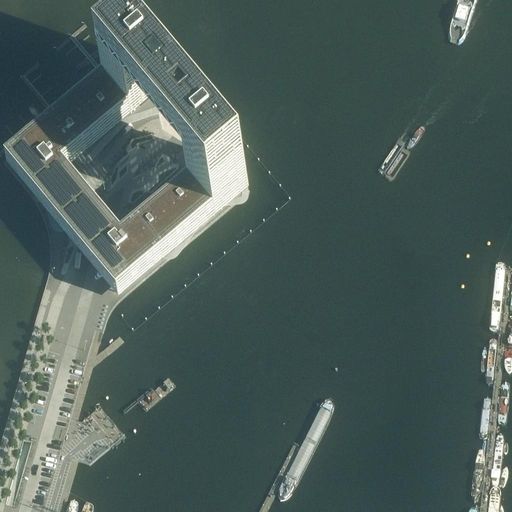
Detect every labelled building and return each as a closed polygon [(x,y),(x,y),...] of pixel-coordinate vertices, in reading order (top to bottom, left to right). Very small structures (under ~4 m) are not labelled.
[(228,162),(227,160),(226,159),(225,158),(224,158),(219,155),(164,89),(138,58),(104,86),(7,167),(37,202),(54,223),(55,226),(56,228),(57,229),(58,229),(59,230),(60,231),(74,246),(119,301),(166,261),(168,262),(170,262),(171,262),(172,261),(173,261),(174,260),(182,248),(216,220),(234,205),(240,204),(242,204),(243,203),(244,202),(245,201),(245,200),(245,198),(245,196),(250,192),(244,185),(243,182),(243,181),(242,179),(241,179),(240,178),(239,177),(238,177),(228,165),(228,163),(228,162)] [(500,236),(494,285),(494,286),(495,287),(495,288),(496,288),(496,289),(497,289),(498,289),(499,289),(500,289),(501,289),(501,288),(502,288),(502,287),(503,286),(508,236),(508,235),(507,234),(506,233),(505,233),(504,233),(503,233),(502,233),(502,234),(501,234),(500,235),(500,236)] [(491,302),(486,351),(486,352),(486,353),(486,354),(487,354),(488,355),(489,355),(490,355),(491,355),(492,355),(492,354),(493,354),(493,353),(494,352),(499,302),(499,301),(498,300),(498,299),(497,299),(496,299),(495,299),(494,299),(493,299),(492,300),(491,301),(491,302)] [(484,370),(478,419),(479,420),(479,421),(480,422),(481,423),(482,423),(483,423),(484,423),(485,422),(486,421),(486,420),(487,419),(492,370),(492,369),(492,368),(491,368),(491,367),(490,367),(489,366),(488,366),(487,366),(486,367),(485,367),(484,368),(484,369),(484,370)] [(506,370),(500,419),(500,420),(501,420),(501,421),(501,422),(502,422),(502,423),(503,423),(504,423),(505,423),(506,423),(507,422),(508,421),(508,420),(509,419),(511,389),(511,366),(511,367),(510,366),(509,367),(508,367),(507,368),(506,368),(506,369),(506,370)] [(476,433),(471,482),(471,483),(471,484),(471,485),(472,485),(472,486),(473,486),(474,486),(474,487),(475,487),(476,487),(476,486),(477,486),(478,486),(478,485),(479,485),(479,484),(479,483),(485,434),(485,433),(484,432),(484,431),(483,431),(482,431),(482,430),(481,430),(480,430),(479,430),(478,431),(477,431),(477,432),(477,433),(476,433)] [(497,435),(491,484),(491,485),(491,486),(492,486),(492,487),(493,487),(493,488),(494,488),(495,488),(496,488),(497,488),(498,487),(499,487),(499,486),(499,485),(505,435),(505,434),(504,434),(504,433),(503,433),(503,432),(502,432),(501,432),(500,432),(499,432),(498,432),(498,433),(497,434),(497,435)] [(473,498),(471,511),(479,511),(481,498),(481,497),(481,496),(480,496),(480,495),(479,495),(478,494),(477,494),(476,494),(475,495),(474,496),(473,497),(473,498)] [(491,499),(489,511),(497,511),(499,499),(499,498),(498,497),(497,496),(496,496),(495,496),(494,496),(493,496),(492,497),(491,498),(491,499)]
